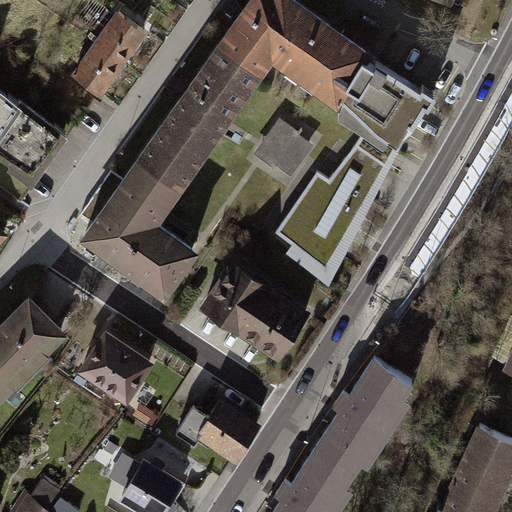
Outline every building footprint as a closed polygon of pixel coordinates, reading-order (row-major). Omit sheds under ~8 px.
[(253,0),(245,12),(183,98),(125,178),(114,171),(82,214),(94,222),(84,237),(165,290),(194,249),(154,220),(272,54),(336,99),(338,96),(365,56),(369,52),(330,25),(295,0),(253,0)] [(130,9),(82,68),(109,90),(157,31),(130,9)] [(365,56),(338,96),(368,124),(358,145),(331,178),(319,171),(278,231),(326,269),(424,102),(430,105),(436,94),(424,86),(422,90),(378,60),(376,64),(365,56)] [(0,65),(0,145),(45,173),(80,114),(0,65)] [(282,113),(259,150),(297,174),(320,137),(282,113)] [(0,216),(0,249),(7,243),(17,232),(0,216)] [(249,269),(213,321),(236,336),(289,372),(299,357),(325,321),(249,269)] [(0,423),(88,336),(30,278),(0,308),(0,423)] [(112,327),(84,363),(137,403),(165,367),(112,327)] [(283,478),(260,511),(326,511),(414,381),(368,351),(336,398),(283,478)] [(206,431),(238,459),(267,425),(235,398),(206,431)] [(203,403),(182,430),(197,442),(218,415),(203,403)] [(511,435),(482,422),(440,511),(495,511),(511,477),(511,435)] [(146,449),(120,490),(155,511),(182,511),(201,483),(146,449)] [(60,511),(50,503),(64,487),(49,474),(16,511),(60,511)]
